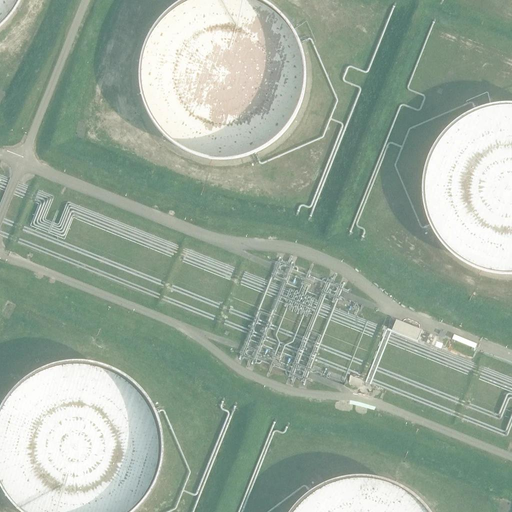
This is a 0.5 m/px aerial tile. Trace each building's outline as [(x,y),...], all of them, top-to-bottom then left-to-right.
[(0,0),(0,26),(6,22),(20,0),(0,0)] [(189,0),(179,5),(158,23),(144,48),(139,76),(143,104),(157,129),(178,148),(204,159),(232,161),(260,154),(282,139),(299,117),(308,92),(309,64),(301,38),(284,15),(261,0),(189,0)] [(511,104),(505,104),(477,111),(454,125),(437,146),(427,171),(426,198),(433,224),(449,247),(471,265),(499,273),(511,273),(511,104)] [(73,214),(76,205),(68,202),(65,210),(73,214)] [(264,325),(266,343),(275,349),(284,344),(285,353),(295,356),(300,353),(301,355),(306,352),(311,362),(316,344),(312,350),(306,350),(306,343),(295,335),(297,329),(309,328),(299,325),(301,322),(299,320),(300,317),(305,314),(299,312),(302,308),(295,306),(296,312),(286,305),(282,319),(279,313),(274,313),(272,315),(279,317),(264,325)] [(394,326),(392,330),(418,341),(422,331),(396,320),(394,325),(394,326)] [(386,386),(389,373),(388,373),(390,362),(380,360),(379,364),(375,363),(371,383),(386,386)] [(89,366),(61,366),(34,375),(12,392),(0,410),(0,489),(3,496),(17,511),(131,511),(146,497),(157,471),(160,443),(153,416),(137,392),(115,375),(89,366)] [(195,477),(195,479),(187,477),(184,492),(198,495),(201,478),(195,477)] [(426,511),(420,503),(396,487),(369,480),(340,483),(314,494),(294,511),(426,511)]
